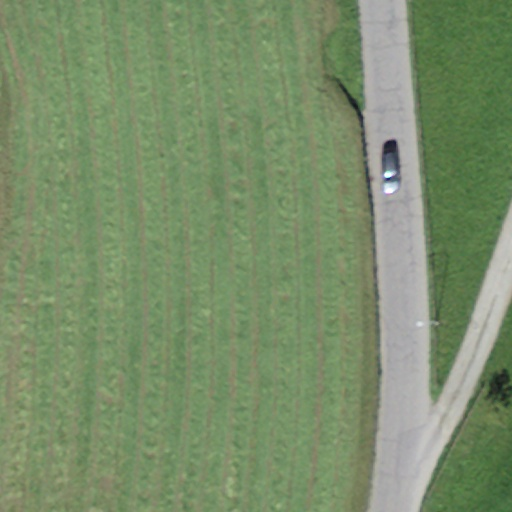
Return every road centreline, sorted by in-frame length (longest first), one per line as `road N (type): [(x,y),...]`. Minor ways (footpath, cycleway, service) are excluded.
road 1 (residential): [(396,511),(406,382),(385,0)]
road 2 (track): [(403,462),(464,396),(511,267)]
